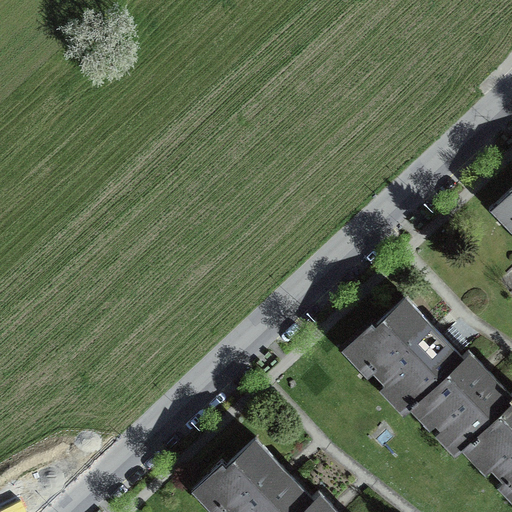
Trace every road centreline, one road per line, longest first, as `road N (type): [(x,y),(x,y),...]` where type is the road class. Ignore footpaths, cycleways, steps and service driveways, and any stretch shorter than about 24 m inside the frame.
road 1 (unclassified): [(511,95),(61,511)]
road 2 (unknown): [(301,412),(402,511)]
